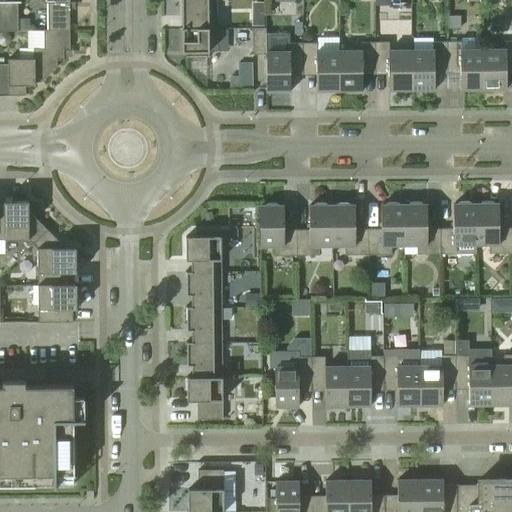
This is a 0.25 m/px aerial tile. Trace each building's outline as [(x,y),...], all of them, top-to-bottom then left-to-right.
[(69,0),(42,0),(43,3),(48,3),(48,30),(44,30),(44,31),(69,31),(69,2),(70,3),(69,0)] [(181,0),(182,28),(191,28),(191,22),(217,21),(216,0),(181,0)] [(274,0),(274,15),(295,16),(296,0),(274,0)] [(18,2),(5,2),(5,32),(18,31),(18,2)] [(182,28),(182,30),(182,52),(186,52),(187,57),(209,57),(209,52),(217,52),(217,21),(191,22),(191,28),(182,28)] [(179,52),(180,29),(166,28),(165,51),(179,52)] [(253,54),(266,54),(266,52),(266,28),(252,28),(253,54)] [(69,31),(44,31),(44,48),(33,48),(33,59),(8,59),(8,64),(0,64),(0,95),(26,96),(25,86),(35,86),(35,82),(42,82),(57,67),(57,60),(64,60),(64,49),(70,49),(69,31)] [(0,32),(0,44),(1,46),(7,46),(11,42),(11,36),(6,32),(1,32),(0,32)] [(461,41),(447,41),(447,67),(460,67),(460,90),(483,90),(483,49),(482,49),(482,38),(461,38),(461,41)] [(483,90),(507,89),(506,82),(506,66),(511,66),(511,40),(505,41),(505,49),(483,49),(483,90)] [(411,90),(435,90),(435,82),(435,67),(447,67),(447,41),(433,42),(433,50),(411,50),(411,90)] [(363,68),(375,68),(375,42),(360,42),(360,51),(339,51),(339,91),(363,91),(363,68)] [(389,42),(375,42),(375,68),(388,67),(388,90),(411,90),(411,50),(389,50),(389,42)] [(290,69),(303,68),(303,43),(288,43),(288,52),(266,52),(266,54),(266,92),(291,92),(290,69)] [(317,43),(303,43),(303,68),(316,68),(316,91),(339,91),(339,51),(318,51),(317,43)] [(241,65),(241,76),(253,76),(252,65),(241,65)] [(489,254),(511,254),(511,228),(499,228),(499,204),(493,204),(493,201),(481,202),(481,204),(476,204),(476,245),(489,245),(489,254)] [(0,240),(29,240),(33,244),(47,230),(28,212),(28,202),(4,202),(4,206),(0,206),(0,240)] [(391,246),(404,245),(404,205),(398,205),(398,202),(386,203),(386,205),(381,205),(381,229),(368,229),(368,255),(392,255),(391,246)] [(404,205),(404,245),(417,245),(417,255),(440,254),(440,229),(427,229),(427,205),(421,205),(421,202),(409,202),(409,205),(404,205)] [(464,245),(476,245),(476,204),(470,204),(470,202),(458,202),(458,204),(453,204),(453,228),(440,229),(440,254),(464,254),(464,245)] [(260,206),(260,247),(274,247),(274,256),(297,256),(297,230),(284,230),(284,206),(278,206),(278,203),(266,204),(266,206),(260,206)] [(309,206),(309,230),(297,230),(297,256),(320,255),(320,246),(332,246),(332,206),(327,206),(326,203),(314,203),(314,206),(309,206)] [(345,255),(368,255),(368,229),(355,229),(355,205),(349,205),(349,203),(337,203),(337,206),(332,206),(332,246),(345,246),(345,255)] [(37,248),(38,284),(72,284),(72,272),(76,272),(76,248),(65,248),(47,230),(33,244),(37,248)] [(186,260),(191,260),(191,272),(196,272),(196,266),(221,266),(221,231),(196,231),(196,236),(186,237),(186,260)] [(196,301),(221,302),(221,266),(196,266),(196,272),(191,272),(185,272),(185,273),(186,273),(186,295),(191,295),(191,307),(196,307),(196,301)] [(371,282),(370,296),(384,296),(385,283),(371,282)] [(72,284),(38,284),(38,323),(72,322),(72,309),(76,309),(76,284),(72,284)] [(260,296),(245,296),(245,309),(259,310),(260,296)] [(511,307),(511,296),(493,296),(493,307),(511,307)] [(197,336),(222,337),(221,302),(196,301),(196,307),(191,307),(185,307),(185,308),(186,308),(187,330),(192,330),(192,342),(197,342),(197,336)] [(383,320),(396,320),(396,307),(383,307),(383,320)] [(369,346),(357,344),(359,336),(352,335),(349,356),(367,358),(369,346)] [(197,371),(222,372),(222,337),(197,336),(197,342),(192,342),(185,342),(185,343),(187,343),(187,366),(192,366),(192,377),(197,377),(197,371)] [(270,367),(275,367),(275,405),(275,407),(299,406),(299,405),(299,384),(310,384),(310,391),(311,391),(311,357),(311,338),(294,339),(287,347),(287,351),(270,351),(270,367)] [(455,340),(455,355),(456,390),(457,390),(457,382),(468,382),(469,405),(492,405),(491,365),(491,349),(470,350),(469,340),(455,340)] [(504,365),(491,365),(492,405),(511,404),(511,354),(504,354),(504,365)] [(442,366),(419,366),(420,405),(443,405),(443,383),(454,382),(455,390),(456,390),(455,355),(442,355),(442,366)] [(370,366),(347,367),(348,406),(371,406),(371,404),(370,384),(383,383),(383,391),(384,391),(383,356),(370,356),(370,366)] [(420,405),(419,366),(407,366),(407,356),(383,356),(384,391),(385,390),(385,383),(397,383),(397,405),(420,405)] [(325,357),(311,357),(311,391),(313,391),(312,384),(324,384),(324,406),(348,406),(347,367),(325,367),(325,357)] [(222,372),(197,371),(197,377),(192,377),(186,377),(186,379),(187,379),(187,401),(197,401),(197,420),(223,419),(222,372)] [(56,486),(56,485),(56,474),(74,475),(74,421),(85,421),(85,418),(74,418),(73,385),(25,385),(25,376),(3,377),(3,386),(0,385),(0,485),(35,485),(35,475),(53,474),(53,486),(56,486)] [(263,464),(254,464),(254,475),(263,475),(263,464)] [(223,511),(223,470),(198,470),(198,489),(188,489),(188,511),(187,511),(186,511),(223,511)] [(457,484),(456,511),(511,511),(511,479),(479,480),(480,492),(471,492),(471,487),(458,487),(458,484),(457,484)] [(420,511),(420,480),(397,480),(397,482),(397,502),(385,502),(385,495),(384,495),(384,511),(420,511)] [(443,480),(420,480),(420,511),(456,511),(456,495),(455,495),(455,502),(443,502),(443,481),(443,480)] [(236,508),(265,510),(266,482),(237,481),(236,508)] [(312,511),(312,496),(311,496),(311,503),(299,503),(299,483),(299,482),(299,481),(275,482),(275,483),(276,500),(270,500),(270,511),(312,511)] [(348,511),(348,481),(325,481),(325,503),(313,503),(313,496),(312,496),(312,511),(348,511)] [(384,511),(384,495),(383,495),(383,503),(371,503),(371,482),(371,481),(348,481),(348,511),(384,511)]
